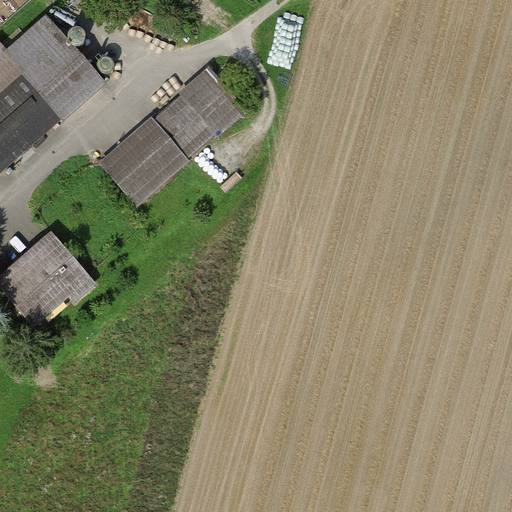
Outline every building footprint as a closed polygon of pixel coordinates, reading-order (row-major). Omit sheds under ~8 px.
[(0,49),(0,175),(101,88),(38,17),(0,49)] [(68,47),(69,49),(72,51),(75,52),(78,52),(80,50),(83,48),(84,46),(84,43),(84,40),(82,37),(80,35),(77,35),(74,35),(72,35),(70,37),(68,39),(67,41),(67,44),(68,47)] [(93,73),(95,75),(97,77),(100,78),(103,78),(106,77),(108,75),(109,72),(110,69),(109,66),(107,63),(105,62),(102,61),(100,61),(97,61),(95,63),(93,65),(92,67),(92,70),(93,73)] [(246,113),(206,68),(96,167),(136,211),(246,113)] [(46,235),(0,275),(0,294),(38,339),(94,290),(46,235)]
